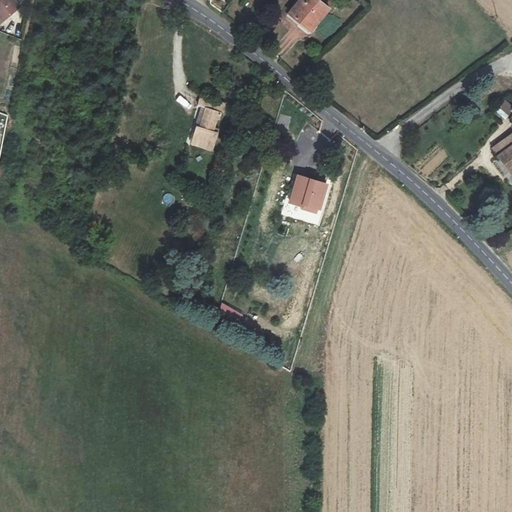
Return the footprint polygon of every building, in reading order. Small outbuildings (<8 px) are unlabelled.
[(0,0),(0,18),(2,21),(19,5),(14,0),(0,0)] [(329,8),(319,0),(300,0),(288,15),(309,32),(329,8)] [(190,142),(197,144),(216,150),(221,129),(215,127),(218,116),(222,118),(227,102),(212,97),(201,94),(198,105),(205,108),(199,127),(195,126),(190,142)] [(494,111),(505,121),(511,112),(511,106),(504,99),(494,111)] [(511,131),(494,145),(511,169),(511,131)] [(327,186),(298,176),(290,201),(302,205),(303,202),(319,207),(327,186)]
